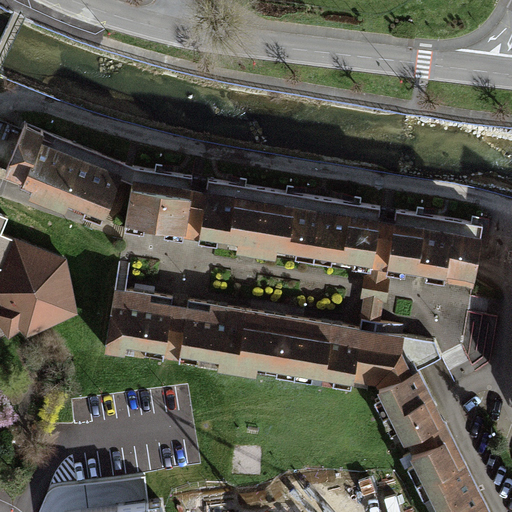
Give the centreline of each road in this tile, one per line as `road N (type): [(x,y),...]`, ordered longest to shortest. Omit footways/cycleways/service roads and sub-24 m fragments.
road 1 (residential): [(74,0),(204,35),(511,70)]
road 2 (unclassified): [(491,511),(440,400),(494,372)]
